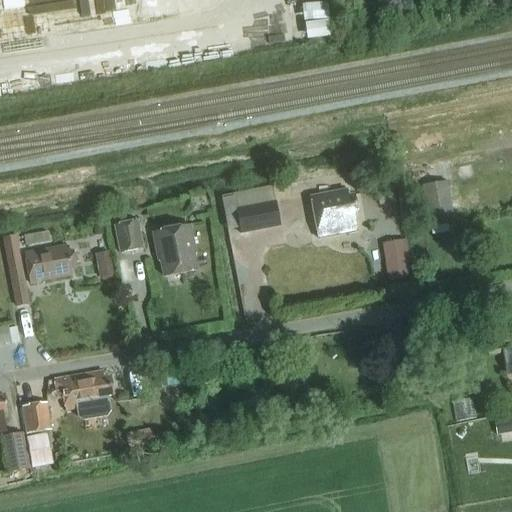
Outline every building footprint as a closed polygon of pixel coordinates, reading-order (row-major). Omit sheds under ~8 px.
[(304,39),(328,37),(327,4),(302,5),(304,39)] [(469,165),(457,169),(460,182),(473,178),(469,165)] [(452,215),(446,183),(421,188),(426,219),(452,215)] [(350,217),(355,216),(351,198),(345,200),(344,193),(312,200),(320,240),(354,233),(350,217)] [(241,236),(280,228),(275,203),(236,211),(241,236)] [(139,224),(117,229),(123,256),(145,252),(139,224)] [(430,226),(432,236),(448,234),(447,224),(430,226)] [(157,250),(163,278),(196,272),(192,256),(194,255),(188,227),(152,234),(156,250),(157,250)] [(48,232),(23,236),(25,246),(49,242),(48,232)] [(15,236),(1,239),(14,308),(28,305),(15,236)] [(69,270),(76,268),(73,256),(66,257),(65,249),(27,256),(33,284),(70,276),(69,270)] [(412,285),(408,260),(389,263),(392,276),(385,278),(386,289),(412,285)] [(111,265),(97,267),(99,279),(113,276),(111,265)] [(9,330),(12,345),(19,344),(16,329),(9,330)] [(507,377),(511,375),(511,348),(502,350),(507,377)] [(101,374),(52,383),(56,400),(62,398),(65,412),(76,410),(77,417),(82,421),(84,423),(107,418),(110,414),(108,404),(106,397),(112,396),(108,375),(102,377),(101,374)] [(27,435),(50,431),(45,404),(22,408),(27,435)] [(185,438),(212,432),(208,411),(180,417),(185,438)] [(236,414),(217,417),(219,433),(238,430),(236,414)] [(153,431),(128,436),(131,452),(156,447),(153,431)] [(13,453),(5,455),(9,475),(28,471),(22,435),(10,438),(13,453)] [(38,437),(26,440),(31,469),(43,467),(38,437)]
